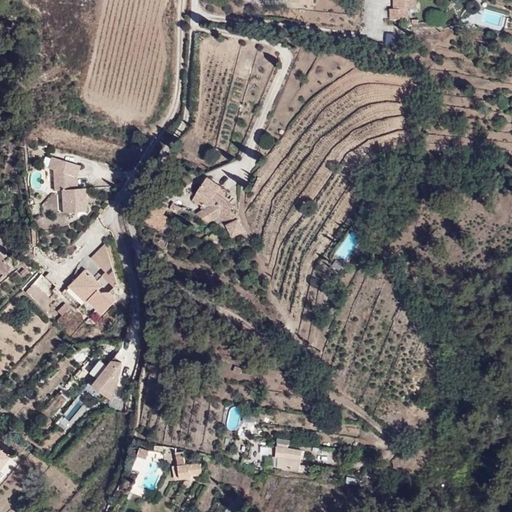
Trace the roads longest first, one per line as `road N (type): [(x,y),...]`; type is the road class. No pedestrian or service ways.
road 1 (unclassified): [(196,0),(186,111),(128,203),(136,240)]
road 2 (unclassified): [(113,207),(174,107),(183,0)]
